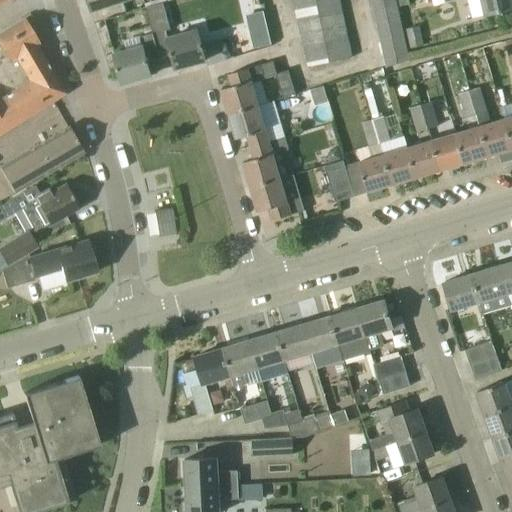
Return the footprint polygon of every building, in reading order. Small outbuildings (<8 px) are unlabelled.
[(86,0),(90,12),(109,6),(128,0),(86,0)] [(296,12),(318,7),(316,0),(296,0),(294,1),(296,12)] [(371,0),(374,10),(398,5),(397,0),(371,0)] [(511,0),(481,0),(485,16),(511,9),(511,0)] [(321,18),(343,13),(340,2),(318,7),(321,18)] [(206,61),(197,29),(172,36),(163,3),(146,8),(154,34),(153,34),(159,59),(172,56),(175,69),(206,61)] [(376,21),(401,16),(398,5),(374,10),(376,21)] [(298,23),(321,18),(318,7),(296,12),(298,23)] [(323,29),(345,24),(343,13),(321,18),(323,29)] [(379,32),(403,27),(401,16),(376,21),(379,32)] [(301,34),(323,29),(321,18),(298,23),(301,34)] [(25,19),(8,29),(0,34),(0,47),(6,58),(1,61),(16,88),(0,97),(0,133),(64,93),(35,46),(39,43),(25,19)] [(326,40),(348,35),(345,24),(323,29),(326,40)] [(381,44),(406,38),(403,27),(379,32),(381,44)] [(410,49),(424,46),(420,27),(406,30),(410,49)] [(303,45),(326,40),(323,29),(301,34),(303,45)] [(147,62),(159,59),(153,34),(140,38),(143,47),(114,55),(121,83),(151,76),(147,62)] [(328,51),(350,46),(348,35),(326,40),(328,51)] [(384,55),(408,49),(406,38),(381,44),(384,55)] [(306,56),(328,51),(326,40),(303,45),(306,56)] [(330,62),(353,57),(350,46),(328,51),(330,62)] [(384,55),(386,66),(411,60),(408,49),(384,55)] [(308,67),(330,62),(328,51),(306,56),(308,67)] [(263,79),(276,75),(277,74),(273,62),(229,74),(232,86),(221,90),(228,114),(259,105),(252,80),(262,77),(263,79)] [(288,70),(277,74),(276,75),(283,98),(296,94),(288,70)] [(315,106),(327,102),(328,102),(323,86),(322,87),(310,90),(315,106)] [(481,88),(470,91),(476,115),(488,112),(481,88)] [(476,115),(470,91),(459,94),(466,118),(476,115)] [(420,106),(428,129),(438,126),(431,102),(420,106)] [(247,136),(251,147),(270,142),(268,133),(259,105),(228,114),(236,139),(247,136)] [(417,132),(428,129),(420,106),(411,109),(417,132)] [(370,110),(373,120),(383,117),(380,107),(370,110)] [(491,123),(488,112),(476,115),(489,156),(511,149),(511,142),(505,119),(491,123)] [(489,156),(476,115),(466,118),(469,128),(455,132),(464,164),(489,156)] [(373,120),(380,144),(391,141),(384,117),(383,117),(373,120)] [(380,144),(373,120),(362,123),(369,147),(380,144)] [(0,170),(13,193),(66,163),(83,153),(68,128),(0,166),(0,170)] [(464,164),(455,132),(431,139),(440,171),(464,164)] [(280,179),(294,175),(286,150),(289,150),(286,137),(270,142),(251,147),(254,159),(243,163),(250,188),(280,179)] [(440,171),(431,139),(407,147),(417,178),(440,171)] [(417,178),(407,147),(383,154),(393,185),(417,178)] [(331,149),(327,156),(329,163),(341,159),(337,148),(331,149)] [(393,185),(383,154),(360,161),(361,163),(345,168),(354,197),(393,185)] [(354,197),(345,168),(344,161),(324,167),(335,202),(354,197)] [(268,209),(272,221),(291,215),(304,211),(294,175),(280,179),(250,188),(257,212),(268,209)] [(49,225),(60,218),(78,208),(76,205),(78,204),(73,195),(71,196),(65,185),(51,193),(49,190),(39,195),(34,186),(0,206),(0,221),(22,209),(35,232),(49,223),(49,225)] [(176,214),(171,214),(171,210),(155,212),(159,236),(175,234),(174,232),(178,231),(176,214)] [(0,254),(5,263),(7,266),(38,247),(28,231),(0,248),(0,254)] [(88,241),(69,247),(29,259),(28,254),(1,270),(6,288),(34,280),(33,277),(61,269),(64,282),(97,272),(96,268),(98,265),(96,259),(93,258),(91,252),(88,241)] [(506,295),(511,292),(511,262),(497,267),(506,295)] [(509,305),(506,295),(497,267),(471,275),(479,302),(480,302),(483,313),(509,305)] [(452,311),(479,302),(471,275),(444,283),(452,311)] [(357,308),(370,350),(371,350),(385,346),(380,332),(392,328),(388,313),(386,305),(384,300),(357,308)] [(386,305),(388,313),(394,311),(392,303),(386,305)] [(343,361),(370,352),(370,350),(357,308),(330,316),(338,345),(343,361)] [(312,353),(338,345),(330,316),(303,324),(312,353)] [(286,360),(312,353),(303,324),(276,332),(285,361),(286,360)] [(258,369),(285,361),(276,332),(249,340),(258,369)] [(244,373),(258,369),(249,340),(222,348),(231,377),(234,387),(247,383),(244,373)] [(470,365),(497,356),(492,340),(464,350),(470,365)] [(195,356),(203,384),(203,386),(206,385),(231,377),(222,348),(195,356)] [(375,364),(379,378),(405,371),(400,356),(375,364)] [(475,380),(494,373),(502,370),(497,356),(470,365),(475,380)] [(195,359),(184,362),(187,368),(197,365),(195,359)] [(384,394),(409,386),(405,371),(379,378),(384,394)] [(18,511),(31,511),(55,505),(74,499),(63,463),(55,466),(53,460),(87,449),(99,446),(80,386),(78,377),(23,394),(29,413),(21,415),(13,418),(11,412),(0,415),(0,485),(9,483),(18,511)] [(511,405),(511,397),(511,396),(506,381),(477,392),(485,415),(511,405)] [(213,410),(206,385),(203,386),(203,384),(190,388),(198,415),(213,410)] [(376,387),(370,384),(360,386),(358,393),(369,400),(376,387)] [(272,416),(271,413),(267,401),(241,408),(246,424),(262,418),(262,419),(272,416)] [(302,420),(303,420),(300,409),(291,412),(289,405),(285,406),(286,409),(271,413),(272,416),(262,419),(266,428),(288,425),(303,421),(302,420)] [(511,431),(511,405),(485,415),(493,438),(511,431)] [(417,409),(410,412),(394,417),(390,406),(378,411),(381,422),(389,419),(393,432),(369,441),(373,451),(385,447),(385,446),(397,441),(397,442),(426,432),(417,409)] [(349,422),(345,410),(331,415),(335,426),(349,422)] [(292,438),(303,438),(335,426),(331,415),(330,411),(303,420),(302,420),(303,421),(288,425),(292,438)] [(501,461),(511,457),(511,431),(493,438),(501,461)] [(405,464),(434,454),(426,432),(397,442),(405,464)] [(253,457),(294,455),(293,438),(252,440),(253,457)] [(385,447),(373,451),(376,461),(389,457),(385,447)] [(511,483),(511,457),(501,461),(510,484),(511,483)] [(186,487),(238,485),(237,471),(219,472),(218,458),(185,460),(186,487)] [(394,511),(415,511),(450,500),(442,477),(413,487),(417,496),(392,504),(394,511)] [(187,511),(220,511),(220,499),(239,498),(238,485),(186,487),(187,511)] [(454,511),(450,500),(415,511),(454,511)]
